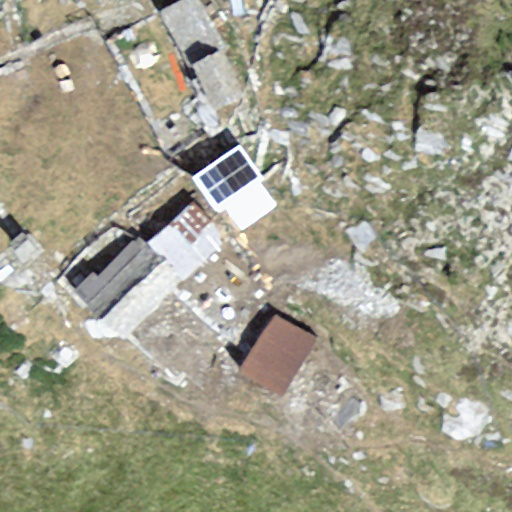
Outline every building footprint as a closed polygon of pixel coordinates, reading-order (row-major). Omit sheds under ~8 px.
[(197,0),(184,0),(158,14),(187,68),(190,66),(214,112),(244,96),(221,53),(225,51),(197,0)] [(237,145),(191,180),(218,216),(225,210),(241,231),(275,206),(258,183),(263,180),(237,145)] [(191,206),(147,245),(180,281),(224,242),(191,206)] [(92,273),(72,292),(119,340),(180,281),(147,245),(138,237),(96,277),(92,273)] [(315,342),(273,314),(238,369),(281,396),(315,342)]
